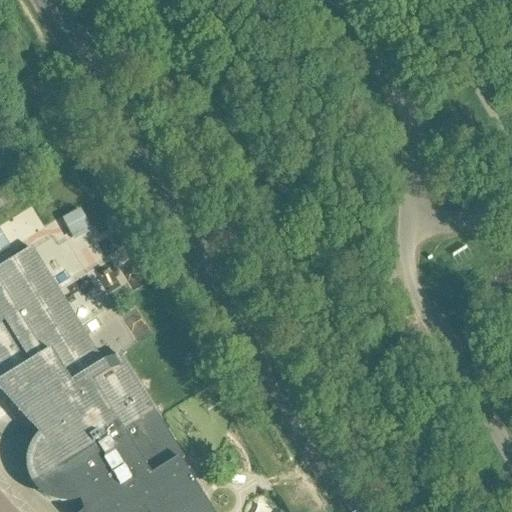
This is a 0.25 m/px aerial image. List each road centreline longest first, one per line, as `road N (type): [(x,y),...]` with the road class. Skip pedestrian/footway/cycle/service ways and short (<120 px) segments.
road 1 (secondary): [(349,511),(43,0)]
road 2 (residential): [(511,466),(402,273),(405,223)]
road 3 (residential): [(405,223),(402,114),(334,0)]
